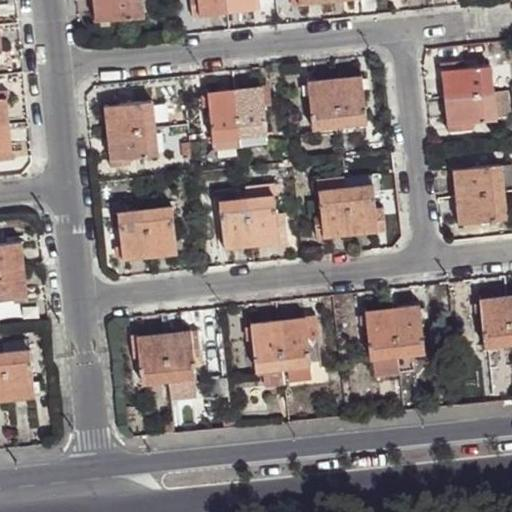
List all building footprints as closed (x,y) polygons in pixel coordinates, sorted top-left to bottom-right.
[(143,0),(95,0),(97,18),(102,18),(112,17),(145,14),(143,0)] [(228,10),(226,0),(197,0),(199,8),(199,13),(228,10)] [(226,0),(228,10),(255,7),(255,2),(254,0),(226,0)] [(490,65),(443,70),(446,97),(493,92),(490,65)] [(362,77),(335,79),(339,125),(367,122),(362,77)] [(339,125),(335,79),(308,82),(313,127),(339,125)] [(263,86),(209,92),(214,139),(217,139),(241,136),(268,133),(265,106),(273,105),(271,89),(264,90),(263,86)] [(504,91),(493,92),(495,115),(507,113),(504,91)] [(493,92),(446,97),(449,125),(456,124),(457,131),(476,128),(475,122),(495,120),(495,115),(493,92)] [(0,125),(9,125),(6,95),(1,96),(0,95),(0,125)] [(107,104),(109,130),(157,126),(154,100),(122,103),(112,104),(107,104)] [(9,125),(0,125),(0,151),(7,151),(11,151),(9,125)] [(157,126),(109,130),(112,159),(159,154),(157,126)] [(268,133),(241,136),(242,146),(269,143),(268,133)] [(241,136),(217,139),(218,148),(242,146),(241,136)] [(458,162),(459,168),(469,167),(468,160),(458,162)] [(459,168),(454,169),(459,223),(464,222),(474,221),(506,217),(503,190),(500,164),(469,167),(459,168)] [(344,177),(345,187),(350,233),(378,230),(377,223),(384,222),(382,205),(375,206),(372,174),(344,177)] [(317,180),(318,190),(345,187),(344,177),(317,180)] [(248,198),(275,195),(273,184),(247,186),(248,198)] [(345,187),(318,190),(321,212),(314,213),(316,230),(322,229),(323,236),(350,233),(345,187)] [(248,198),(252,243),(278,241),(278,234),(285,234),(283,211),(276,212),(275,195),(248,198)] [(252,243),(248,198),(220,200),(222,232),(223,242),(224,246),(252,243)] [(144,209),(150,255),(179,251),(173,205),(144,209)] [(150,255),(144,209),(116,212),(119,243),(121,254),(121,258),(150,255)] [(0,270),(24,268),(22,241),(17,241),(7,242),(0,243),(0,270)] [(24,268),(0,270),(0,297),(27,295),(24,268)] [(505,296),(477,299),(482,346),(510,344),(505,296)] [(419,305),(391,308),(395,355),(424,352),(419,305)] [(391,308),(366,311),(370,358),(374,358),(395,355),(391,308)] [(316,317),(277,321),(281,368),(310,365),(307,338),(318,337),(316,317)] [(277,321),(252,324),(256,370),(260,370),(281,368),(277,321)] [(191,330),(162,333),(167,380),(196,377),(193,350),(199,350),(198,337),(191,338),(191,332),(191,330)] [(162,333),(137,336),(137,343),(131,343),(133,360),(139,359),(142,382),(167,380),(162,333)] [(30,348),(2,351),(7,397),(35,394),(30,348)] [(395,355),(374,358),(376,376),(397,374),(395,355)] [(281,368),(260,370),(260,374),(266,373),(267,385),(283,384),(281,368)] [(172,420),(158,422),(160,434),(173,432),(172,420)]
